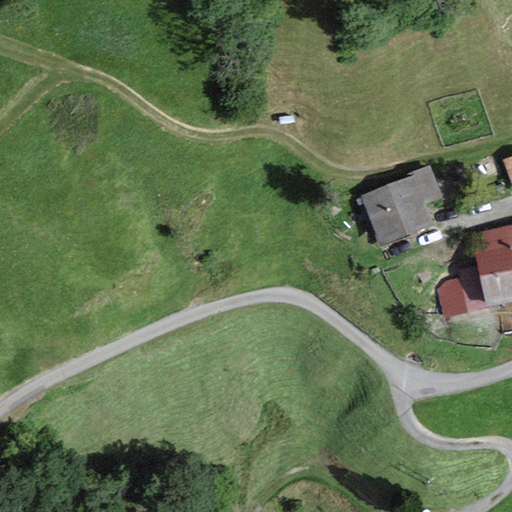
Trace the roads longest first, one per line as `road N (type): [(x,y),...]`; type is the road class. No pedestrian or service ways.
road 1 (unclassified): [(0,416),(57,373),(236,299),(290,296),(411,375),(465,381),(511,367)]
road 2 (track): [(0,127),(53,81),(95,73),(200,134),(279,134),(339,171),(380,171),(511,137)]
road 3 (track): [(511,443),(430,440),(411,420),(411,375)]
